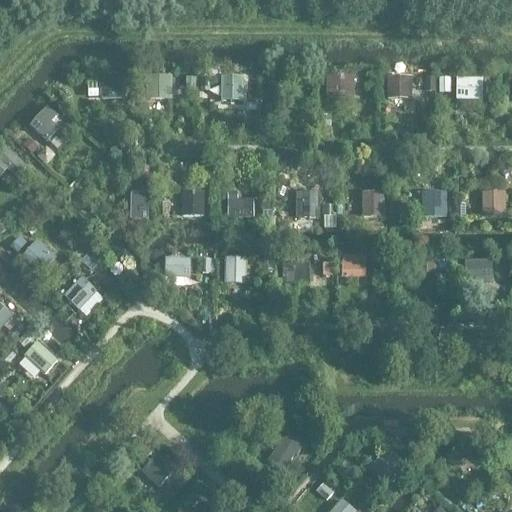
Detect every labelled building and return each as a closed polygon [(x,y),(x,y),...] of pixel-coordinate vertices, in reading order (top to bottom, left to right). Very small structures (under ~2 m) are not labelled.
[(168,98),(169,67),(142,67),(141,97),(168,98)] [(211,102),(245,102),(245,76),(211,77),(211,102)] [(414,98),(414,76),(388,76),(388,98),(414,98)] [(127,98),(127,79),(90,80),(90,99),(127,98)] [(319,79),(319,98),(359,98),(359,79),(319,79)] [(448,81),(449,101),(484,100),(483,80),(448,81)] [(49,106),(30,125),(49,144),(62,131),(53,122),(59,116),(49,106)] [(17,177),(28,166),(13,150),(2,161),(17,177)] [(178,189),(177,215),(211,217),(212,190),(178,189)] [(293,189),(290,217),(314,220),(317,192),(293,189)] [(230,217),(257,217),(256,200),(239,200),(239,190),(229,191),(230,217)] [(484,217),(507,218),(508,191),(484,191),(484,217)] [(132,215),(150,216),(151,193),(133,192),(132,215)] [(366,227),(386,226),(385,192),(365,193),(366,227)] [(420,194),(421,219),(445,218),(444,193),(420,194)] [(43,272),(57,259),(39,239),(25,253),(43,272)] [(191,279),(192,258),(167,257),(166,278),(191,279)] [(221,258),(221,289),(247,289),(247,258),(221,258)] [(337,258),(336,289),(367,290),(368,259),(337,258)] [(203,278),(202,259),(192,259),(193,279),(203,278)] [(457,261),(457,289),(490,289),(490,261),(457,261)] [(284,264),(284,287),(311,286),(311,264),(284,264)] [(65,294),(87,316),(105,298),(84,276),(65,294)] [(0,306),(0,330),(12,317),(0,306)] [(19,363),(39,381),(59,358),(40,340),(19,363)] [(285,435),(268,453),(283,468),(300,451),(285,435)] [(363,476),(375,487),(396,462),(384,452),(363,476)] [(168,474),(150,454),(135,468),(153,488),(168,474)] [(358,511),(359,511),(343,498),(331,511),(358,511)] [(419,511),(440,511),(430,502),(419,511)]
